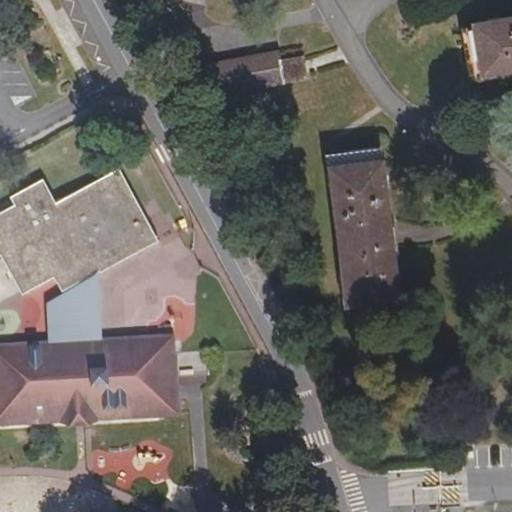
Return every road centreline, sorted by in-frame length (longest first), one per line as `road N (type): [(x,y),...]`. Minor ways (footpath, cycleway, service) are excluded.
road 1 (tertiary): [(338,511),(319,425),(259,297),(97,0)]
road 2 (residential): [(342,25),(394,106),(511,185)]
